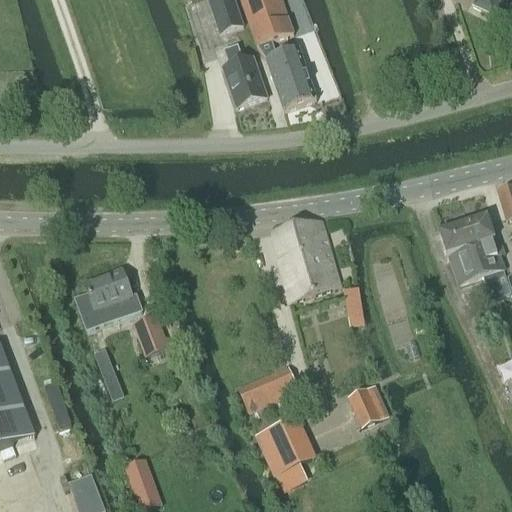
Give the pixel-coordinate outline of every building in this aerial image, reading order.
[(243,30),(232,0),(209,0),(206,1),(219,39),(243,30)] [(292,39),(278,0),(237,0),(255,51),(292,39)] [(476,0),(471,10),(492,22),(503,0),(502,0),(476,0)] [(228,71),(222,73),(236,113),(266,102),(252,63),(243,66),(237,49),(223,54),(228,71)] [(284,116),(316,104),(298,54),(266,65),(284,116)] [(511,190),(497,195),(505,223),(511,220),(511,190)] [(473,268),(498,259),(504,258),(501,249),(496,251),(487,221),(467,227),(474,249),(468,251),(473,268)] [(320,225),(272,238),(289,308),(339,292),(320,225)] [(503,274),(498,259),(473,268),(468,251),(474,249),(467,227),(438,236),(446,260),(447,259),(456,288),(483,280),(490,303),(510,297),(503,274)] [(89,306),(79,310),(88,332),(140,314),(136,301),(133,301),(123,273),(83,287),(89,306)] [(362,321),(358,293),(344,295),(348,323),(362,321)] [(168,352),(156,321),(133,330),(145,361),(168,352)] [(0,353),(0,456),(0,457),(13,452),(33,444),(0,353)] [(298,393),(289,373),(238,396),(247,416),(298,393)] [(54,389),(42,393),(58,436),(70,432),(54,389)] [(374,392),(347,403),(360,433),(386,421),(374,392)] [(13,452),(0,457),(4,466),(16,461),(13,452)] [(144,467),(124,474),(138,511),(154,511),(160,510),(144,467)] [(102,511),(90,479),(68,488),(77,511),(102,511)]
